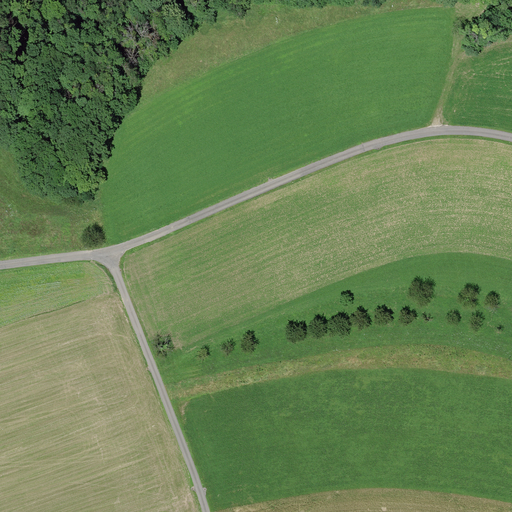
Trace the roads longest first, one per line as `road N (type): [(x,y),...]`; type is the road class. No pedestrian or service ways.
road 1 (track): [(511,138),(409,136),(108,254),(0,266)]
road 2 (track): [(205,511),(108,254)]
road 3 (track): [(433,132),(460,12)]
